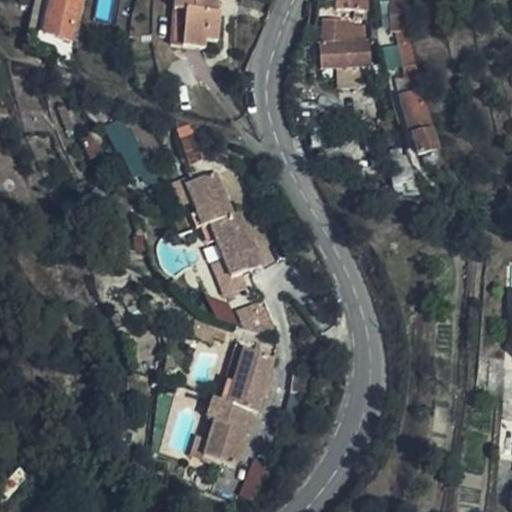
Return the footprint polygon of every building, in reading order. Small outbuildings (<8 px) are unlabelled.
[(52,0),(44,36),(70,42),(80,0),(52,0)] [(80,0),(70,42),(77,43),(85,0),(80,0)] [(174,0),(173,15),(185,16),(182,49),(205,50),(206,44),(217,43),(219,16),(216,16),(217,0),(174,0)] [(366,22),(370,21),(369,11),(370,0),(338,0),(338,4),(347,6),(348,10),(356,11),(366,11),(366,22)] [(399,31),(409,30),(407,0),(402,0),(391,2),(393,32),(399,31)] [(356,11),(355,20),(366,22),(366,11),(356,11)] [(185,16),(173,15),(170,48),(182,49),(185,16)] [(369,65),(365,26),(355,26),(355,24),(347,25),(346,22),(323,23),(322,47),(319,49),(321,71),(369,65)] [(420,94),(424,93),(409,30),(399,31),(413,95),(420,94)] [(375,83),(384,82),(380,64),(372,66),(375,83)] [(430,132),(420,94),(413,95),(400,99),(411,137),(430,132)] [(436,153),(430,132),(411,137),(417,157),(436,153)] [(357,174),(356,164),(347,163),(347,173),(357,174)] [(124,181),(120,172),(112,176),(116,184),(124,181)] [(215,175),(194,183),(187,186),(194,204),(194,205),(197,213),(204,227),(209,225),(216,242),(224,262),(231,278),(243,274),(260,268),(239,213),(231,216),(215,175)] [(187,186),(194,183),(192,177),(172,185),(181,209),(194,205),(194,204),(187,186)] [(204,227),(197,213),(189,216),(195,231),(201,228),(204,227)] [(204,227),(201,228),(207,246),(216,242),(209,225),(204,227)] [(142,236),(141,226),(133,227),(134,237),(142,236)] [(247,288),(243,274),(231,278),(224,262),(212,266),(225,297),(247,288)] [(238,312),(245,328),(272,317),(265,301),(238,312)] [(221,344),(225,331),(195,321),(191,335),(221,344)] [(245,349),(254,352),(256,345),(234,339),(227,362),(239,366),(245,349)] [(275,358),(254,352),(245,349),(239,366),(234,384),(228,404),(220,402),(213,424),(207,443),(203,459),(224,466),(233,468),(251,414),(258,415),(275,358)] [(228,404),(234,384),(226,382),(220,402),(228,404)] [(205,421),(213,424),(220,402),(212,400),(205,421)] [(219,479),(224,466),(203,459),(207,443),(195,439),(189,460),(212,467),(211,475),(219,479)]
